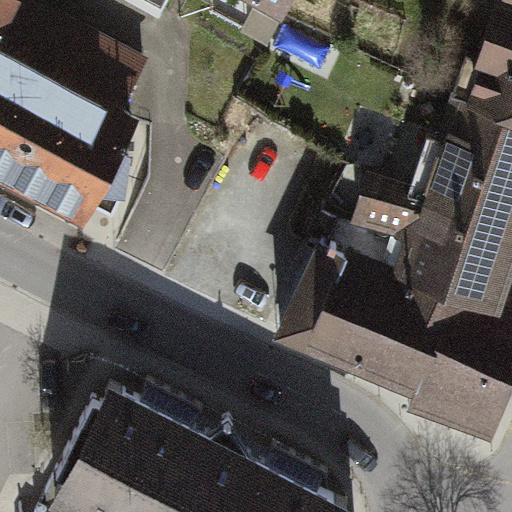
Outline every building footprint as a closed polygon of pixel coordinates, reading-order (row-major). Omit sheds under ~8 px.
[(141,62),(17,0),(0,0),(0,169),(76,206),(141,62)] [(279,0),(260,0),(275,8),(279,0)] [(511,0),(501,0),(470,100),(511,112),(511,0)] [(511,229),(511,120),(447,95),(409,191),(346,166),(281,333),(493,417),(511,369),(511,322),(480,310),(511,229)] [(328,511),(340,485),(104,377),(49,498),(80,511),(328,511)]
